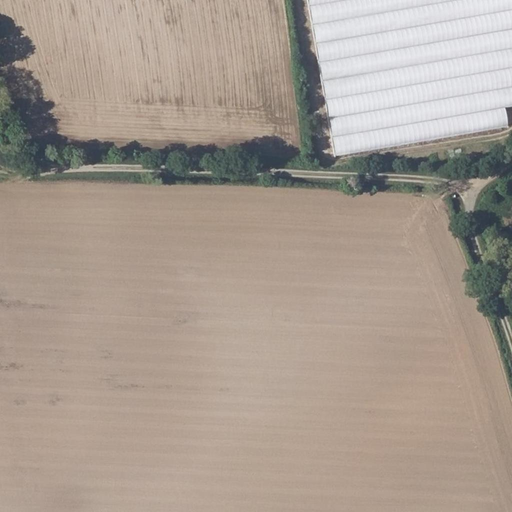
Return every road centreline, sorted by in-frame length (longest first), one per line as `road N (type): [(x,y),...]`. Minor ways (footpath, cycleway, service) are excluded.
road 1 (track): [(467,185),(80,169)]
road 2 (track): [(511,344),(475,246),(467,185)]
